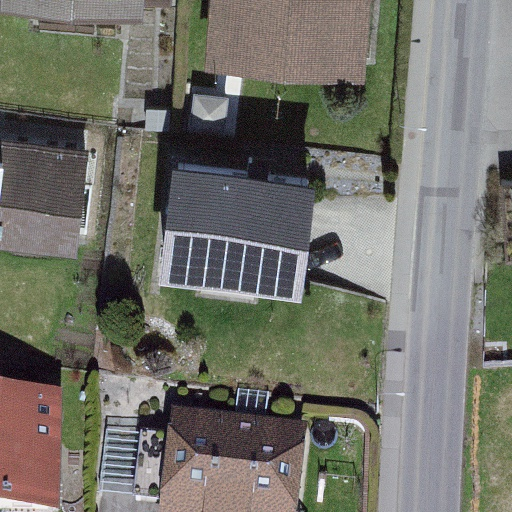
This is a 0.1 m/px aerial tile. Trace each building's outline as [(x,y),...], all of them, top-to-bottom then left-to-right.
[(199,0),(195,55),(357,70),(363,0),(199,0)] [(0,245),(63,254),(77,150),(0,139),(0,245)] [(175,162),(161,269),(293,286),(307,178),(175,162)] [(511,179),(498,180),(501,262),(511,261),(511,179)] [(0,384),(0,497),(60,499),(62,385),(0,384)] [(292,511),(303,421),(171,406),(158,511),(292,511)]
